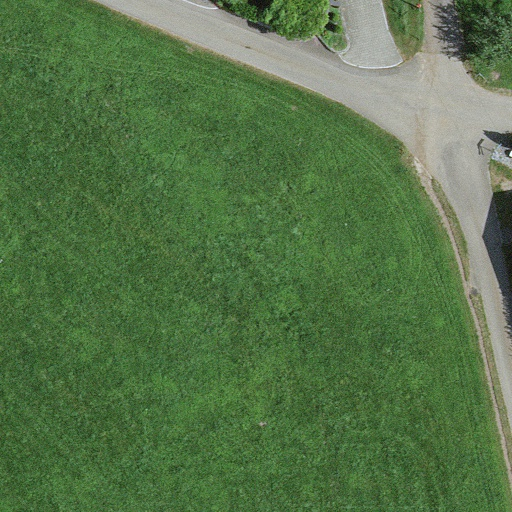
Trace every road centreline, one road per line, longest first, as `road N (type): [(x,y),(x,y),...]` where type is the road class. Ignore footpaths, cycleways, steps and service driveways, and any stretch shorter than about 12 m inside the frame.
road 1 (residential): [(135,0),(368,93),(453,113)]
road 2 (track): [(453,113),(511,376)]
